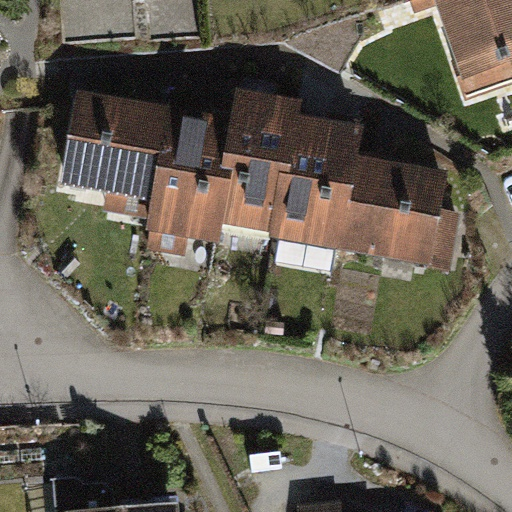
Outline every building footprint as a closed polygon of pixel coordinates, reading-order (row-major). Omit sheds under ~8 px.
[(412,0),(418,14),(443,5),(457,0),(412,0)] [(511,0),(457,0),(443,5),(480,107),(511,95),(511,0)] [(287,239),(308,121),(311,105),(254,95),(249,126),(231,230),(287,239)] [(160,228),(180,114),(88,98),(71,194),(112,201),(109,219),(160,228)] [(231,230),(249,126),(180,114),(160,228),(154,257),(201,265),(205,246),(227,250),(231,230)] [(346,254),(362,161),(367,131),(308,121),(287,239),(286,248),(307,251),(304,268),(342,274),(346,254)] [(362,161),(346,254),(449,272),(465,179),(362,161)]
